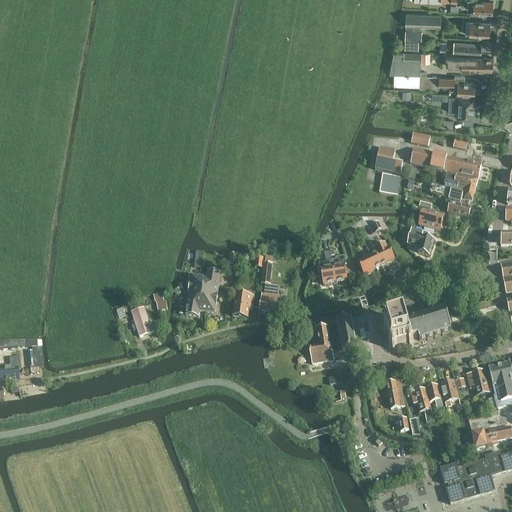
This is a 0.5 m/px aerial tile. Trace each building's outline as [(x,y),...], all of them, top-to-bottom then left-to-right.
[(493,14),(494,2),(468,0),(468,7),(474,8),(474,12),(493,14)] [(441,28),(442,16),(407,14),(406,26),(407,26),(421,27),(441,28)] [(490,29),(490,23),(472,21),(471,35),(489,36),(489,34),(490,33),(491,30),(490,29)] [(422,42),(422,32),(421,32),(421,27),(407,26),(406,49),(414,49),(414,41),(422,42)] [(482,54),(482,44),(455,42),(454,53),(482,54)] [(428,77),(428,73),(421,72),(421,61),(421,53),(394,52),(390,73),(396,73),(395,86),(420,87),(420,89),(438,90),(439,84),(439,77),(428,77)] [(429,62),(429,54),(421,53),(421,61),(429,62)] [(492,71),(494,58),(447,58),(447,66),(456,66),(457,65),(463,65),(462,71),(492,71)] [(475,88),(476,82),(466,81),(466,76),(455,76),(455,78),(439,77),(439,84),(458,86),(458,94),(475,95),(475,93),(476,92),(476,89),(475,88)] [(411,100),(412,92),(403,91),(403,100),(411,100)] [(474,119),(475,98),(450,97),(449,113),(458,114),(458,119),(474,119)] [(429,149),(431,140),(414,136),(412,145),(429,149)] [(466,152),(468,146),(456,143),(454,149),(466,152)] [(393,163),(396,153),(380,150),(375,171),(401,176),(403,165),(393,163)] [(482,166),(415,150),(412,165),(479,181),(482,166)] [(416,181),(418,171),(409,169),(407,179),(416,181)] [(398,197),(401,178),(383,176),(380,195),(398,197)] [(473,202),(478,181),(468,179),(458,176),(457,179),(448,177),(445,187),(467,193),(465,200),(473,202)] [(462,202),(463,196),(462,193),(433,186),(430,195),(435,196),(437,196),(436,198),(447,201),(447,203),(450,204),(450,203),(469,208),(470,204),(462,202)] [(469,219),(471,210),(450,204),(448,214),(469,219)] [(440,233),(445,217),(423,212),(419,228),(425,230),(424,233),(434,236),(435,232),(440,233)] [(382,229),(379,223),(374,226),(377,232),(382,229)] [(430,258),(434,241),(422,238),(424,233),(412,230),(407,246),(420,250),(419,255),(430,258)] [(511,234),(502,235),(502,247),(511,247),(511,234)] [(374,251),(369,241),(364,243),(369,253),(374,251)] [(371,272),(395,261),(390,250),(358,264),(359,266),(356,268),(359,274),(362,272),(365,278),(372,274),(371,272)] [(336,284),(332,262),(330,252),(325,253),(327,264),(319,265),(323,286),(336,284)] [(236,268),(237,257),(229,256),(228,267),(236,268)] [(337,261),(332,262),(336,284),(348,282),(345,267),(347,267),(346,258),(336,259),(337,261)] [(263,270),(264,259),(257,259),(255,269),(263,270)] [(511,277),(511,263),(501,266),(503,279),(511,277)] [(270,287),(273,266),(264,265),(262,286),(270,287)] [(219,289),(221,275),(208,273),(207,278),(201,278),(199,289),(204,290),(209,291),(209,288),(219,289)] [(199,289),(201,278),(192,276),(189,301),(197,302),(198,298),(203,299),(204,290),(199,289)] [(216,315),(219,289),(209,288),(209,291),(204,290),(203,299),(208,300),(206,313),(216,315)] [(167,310),(166,302),(164,303),(162,294),(154,296),(156,304),(157,304),(159,312),(167,310)] [(253,311),(255,298),(236,295),(233,318),(248,320),(250,310),(253,311)] [(279,315),(282,298),(263,296),(260,312),(279,315)] [(206,313),(208,300),(203,299),(198,298),(197,302),(189,301),(186,316),(199,318),(200,313),(206,313)] [(152,335),(144,310),(133,314),(136,326),(138,331),(141,339),(152,335)] [(127,319),(124,311),(117,314),(120,321),(127,319)] [(452,332),(450,326),(452,326),(451,324),(450,325),(449,324),(453,323),(452,319),(448,320),(448,318),(449,318),(449,316),(447,317),(445,311),(437,313),(437,311),(435,312),(436,314),(430,315),(429,314),(427,314),(428,316),(422,318),(421,316),(420,317),(420,318),(413,321),(414,324),(409,326),(408,323),(406,324),(406,322),(400,323),(399,326),(389,329),(389,327),(386,328),(387,330),(385,331),(385,333),(387,333),(391,347),(389,347),(390,350),(393,349),(393,351),(396,351),(395,349),(409,344),(410,346),(413,346),(412,343),(414,343),(413,340),(419,338),(420,343),(427,340),(427,342),(429,341),(429,340),(434,338),(435,340),(437,339),(436,337),(442,336),(443,337),(444,337),(444,335),(452,332)] [(357,350),(354,333),(352,321),(337,324),(343,353),(357,350)] [(332,354),(328,328),(316,330),(319,347),(309,349),(313,366),(334,362),(333,353),(332,354)] [(42,368),(40,348),(42,348),(42,342),(38,342),(38,341),(0,342),(0,350),(32,349),(33,352),(28,352),(30,368),(34,368),(34,369),(31,370),(31,374),(39,373),(39,368),(42,368)] [(0,382),(19,381),(19,372),(22,372),(21,359),(10,360),(11,366),(5,367),(0,367),(0,382)] [(511,382),(511,370),(511,365),(489,370),(496,398),(498,398),(496,393),(499,392),(498,385),(511,382)] [(490,395),(484,372),(467,376),(471,389),(475,388),(477,398),(490,395)] [(464,380),(456,382),(458,392),(467,390),(464,380)] [(406,408),(401,382),(387,385),(392,411),(406,408)] [(460,401),(455,382),(441,386),(447,409),(452,408),(451,403),(460,401)] [(511,401),(511,385),(511,382),(498,385),(499,392),(496,393),(498,398),(496,398),(495,398),(496,405),(491,406),(493,414),(498,413),(498,411),(506,409),(505,403),(511,401)] [(443,408),(438,387),(427,389),(430,404),(436,403),(438,410),(443,408)] [(432,411),(426,390),(415,393),(416,395),(412,396),(414,406),(418,405),(421,414),(425,413),(427,424),(434,422),(432,411)] [(409,432),(407,420),(399,422),(401,434),(409,432)] [(422,437),(418,420),(410,422),(413,437),(422,437)] [(486,445),(511,439),(511,431),(511,428),(473,436),(476,451),(487,449),(486,445)] [(456,453),(455,446),(448,447),(450,454),(456,453)] [(496,493),(491,479),(511,472),(511,455),(497,459),(496,455),(485,458),(486,461),(457,469),(456,466),(441,471),(445,486),(448,486),(449,490),(447,491),(451,506),(496,493)]
